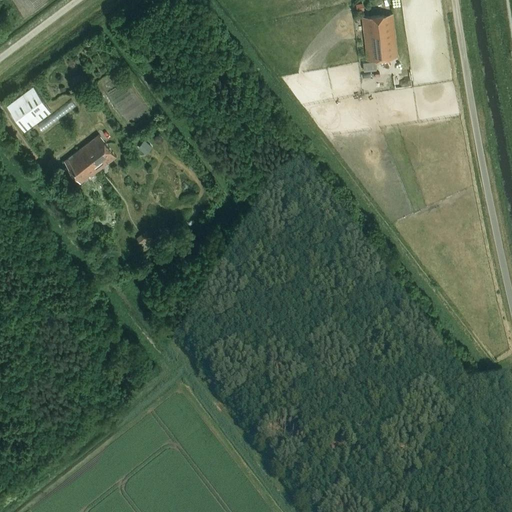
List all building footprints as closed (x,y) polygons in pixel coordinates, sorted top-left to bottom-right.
[(367,60),(397,58),(392,13),(362,17),(367,60)] [(24,131),(50,112),(32,87),(6,106),(24,131)] [(89,177),(116,157),(99,134),(64,161),(80,182),(88,176),(89,177)] [(147,139),(140,146),(149,153),(155,146),(147,139)] [(146,230),(136,238),(142,244),(151,237),(146,230)]
